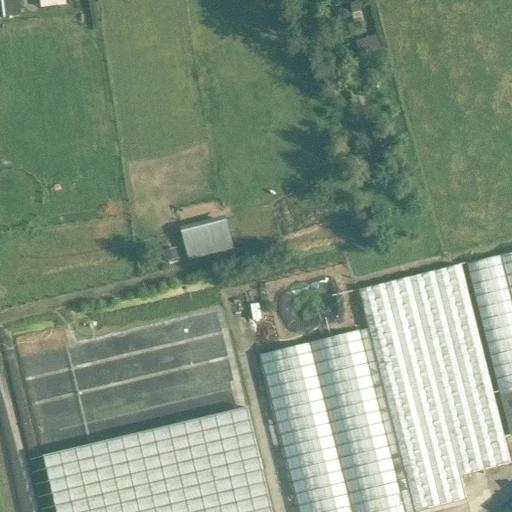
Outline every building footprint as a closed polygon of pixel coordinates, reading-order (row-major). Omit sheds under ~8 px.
[(9,0),(0,0),(0,18),(12,17),(9,0)] [(64,0),(39,0),(40,9),(65,6),(64,0)] [(221,225),(179,236),(186,259),(227,247),(221,225)] [(174,246),(163,249),(167,264),(178,261),(174,246)] [(511,252),(460,266),(504,438),(511,435),(511,252)] [(367,330),(412,511),(414,511),(466,500),(460,476),(510,463),(504,438),(460,266),(358,292),(367,330)] [(412,511),(367,330),(259,357),(297,511),(412,511)] [(41,511),(50,511),(47,482),(38,484),(41,511)]
